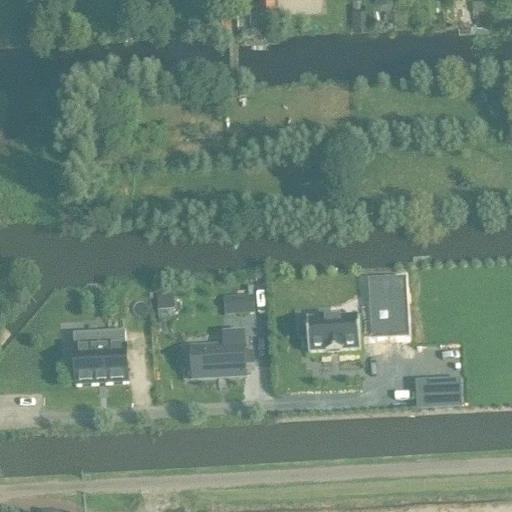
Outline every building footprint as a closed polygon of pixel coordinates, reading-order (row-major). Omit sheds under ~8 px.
[(274,0),(258,0),(260,20),(276,19),(274,0)] [(476,16),(476,24),(489,25),(488,15),(490,15),(488,0),(472,0),(473,16),(476,16)] [(492,0),(493,11),(506,11),(505,0),(492,0)] [(365,7),(352,8),(352,28),(365,28),(365,7)] [(250,14),(238,15),(238,30),(250,29),(250,14)] [(159,313),(174,312),(173,298),(158,299),(159,313)] [(361,354),(359,320),(307,323),(309,357),(361,354)] [(123,333),(73,336),(75,390),(126,387),(123,333)] [(223,349),(194,350),(196,384),(246,381),(244,337),(222,338),(223,349)] [(462,385),(420,387),(421,409),(463,407),(462,385)]
